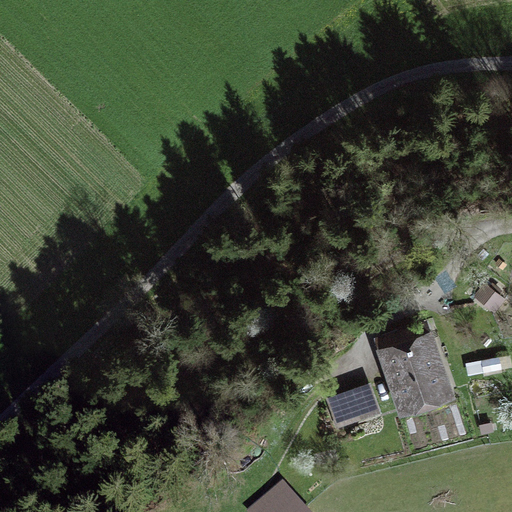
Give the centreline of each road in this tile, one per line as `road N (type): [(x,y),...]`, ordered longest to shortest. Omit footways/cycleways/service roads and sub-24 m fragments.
road 1 (unclassified): [(511,65),(425,70),(320,122),(250,177),(0,425)]
road 2 (track): [(0,466),(431,240),(511,230)]
